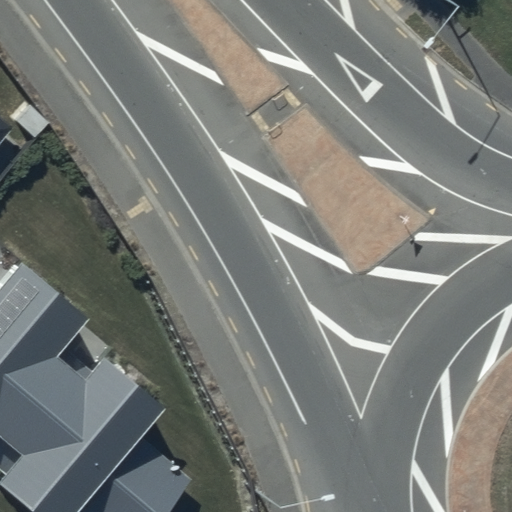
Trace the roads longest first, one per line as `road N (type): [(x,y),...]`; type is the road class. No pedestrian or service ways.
road 1 (secondary): [(382,477),(285,276),(103,0)]
road 2 (secondary): [(283,0),(413,133),(511,201)]
road 3 (secondary): [(382,477),(393,411),(422,350),(466,299),(511,269)]
